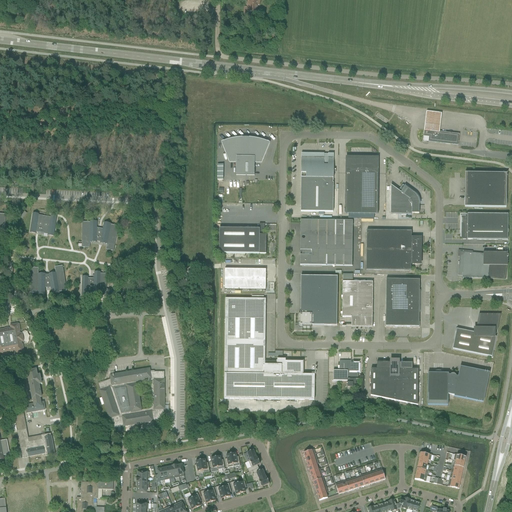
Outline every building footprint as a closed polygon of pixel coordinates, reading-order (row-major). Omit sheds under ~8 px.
[(248,12),(257,13),(258,5),(259,6),(259,1),(248,0),(247,0),(247,8),(248,8),(248,12)] [(427,111),(424,130),(439,132),(442,113),(427,111)] [(424,131),(423,137),(429,137),(428,142),(458,146),(459,135),(459,134),(445,133),(439,132),(436,131),(433,131),(424,130),(424,131)] [(261,162),(269,144),(266,143),(264,142),(261,141),(258,140),(256,140),(255,140),(251,139),(250,139),(246,139),(243,139),(240,139),(238,139),(237,139),(233,140),(232,140),(229,141),(226,142),(224,143),(223,143),(224,148),(229,162),(236,162),(236,175),(254,176),(255,162),(261,162)] [(301,184),(333,184),(333,183),(333,179),(334,155),(333,155),(333,156),(319,156),(319,155),(316,155),(316,156),(301,156),(301,184)] [(374,217),(376,217),(376,214),(378,214),(378,174),(374,172),(378,161),(346,160),(350,172),(345,174),(345,214),(374,214),(374,217)] [(465,207),(506,208),(506,199),(504,199),(505,176),(474,175),(474,173),(465,173),(465,207)] [(301,212),(333,212),(333,184),(301,184),(301,212)] [(390,215),(412,215),(412,214),(419,214),(419,203),(419,201),(419,200),(418,198),(417,197),(416,195),(415,194),(403,185),(398,191),(391,186),(390,215)] [(39,214),(33,213),(30,233),(36,234),(36,233),(48,235),(48,236),(54,237),(57,217),(51,216),(51,218),(39,216),(39,214)] [(461,240),(508,240),(508,215),(460,214),(460,234),(461,234),(461,240)] [(97,242),(97,241),(100,242),(100,243),(107,244),(106,250),(113,251),(114,251),(113,251),(118,227),(118,226),(111,225),(111,224),(110,227),(104,226),(104,223),(103,229),(97,228),(97,222),(97,225),(90,225),(90,221),(90,222),(82,222),(82,223),(82,247),(82,248),(90,248),(90,242),(97,242)] [(304,243),(352,244),(353,221),(301,221),(300,236),(307,236),(307,237),(307,238),(306,240),(306,241),(305,242),(304,243)] [(219,254),(266,254),(266,235),(264,235),(264,224),(259,224),(259,229),(219,229),(219,254)] [(366,251),(421,251),(421,238),(411,238),(411,231),(367,231),(366,251)] [(300,266),(352,266),(352,244),(304,243),(303,244),(302,246),(302,247),(302,249),(302,254),(300,254),(300,266)] [(488,277),(505,279),(506,266),(507,266),(508,252),(507,252),(507,253),(483,253),(483,255),(472,254),(473,252),(458,250),(458,257),(460,257),(459,262),(458,262),(458,265),(459,265),(458,274),(462,275),(462,278),(488,278),(488,277)] [(366,270),(411,271),(411,264),(418,264),(418,260),(420,260),(421,251),(366,251),(366,270)] [(38,274),(38,268),(31,268),(31,269),(30,294),(38,294),(38,295),(45,295),(45,288),(51,288),(52,295),(59,294),(59,293),(67,291),(66,291),(62,267),(63,266),(55,267),(55,273),(48,274),(49,275),(45,275),(45,274),(38,274)] [(225,290),(266,291),(266,270),(225,269),(225,290)] [(115,297),(115,290),(106,290),(107,275),(107,274),(101,274),(101,272),(94,272),(94,279),(88,278),(88,277),(82,277),(81,297),(88,297),(88,296),(94,296),(94,297),(100,298),(100,296),(115,297)] [(302,327),(312,328),(312,326),(337,326),(337,277),(301,277),(301,276),(300,314),(299,314),(298,324),(299,324),(299,326),(300,327),(302,327)] [(386,303),(420,304),(420,290),(418,290),(418,281),(413,281),(413,280),(408,280),(386,280),(386,303)] [(351,327),(372,327),(372,318),(373,318),(373,317),(372,317),(373,282),(343,282),(342,317),(351,317),(351,327)] [(224,399),(314,400),(315,375),(303,375),(303,362),(286,362),(286,360),(277,360),(277,362),(265,362),(266,299),(225,299),(224,399)] [(410,328),(420,328),(420,322),(419,322),(419,313),(420,313),(420,304),(386,303),(385,322),(385,328),(395,328),(395,327),(410,327),(410,328)] [(453,349),(492,357),(496,337),(494,337),(494,330),(496,330),(498,320),(480,316),(477,329),(475,329),(475,333),(457,329),(453,349)] [(0,353),(3,353),(2,352),(9,351),(9,352),(13,351),(13,350),(15,350),(15,353),(24,352),(22,345),(21,345),(21,342),(23,341),(22,334),(19,334),(19,331),(20,331),(18,324),(10,326),(11,329),(9,329),(9,328),(5,329),(5,330),(0,331),(0,353)] [(348,388),(356,388),(356,383),(358,383),(358,373),(357,373),(357,371),(358,372),(358,361),(358,363),(351,363),(351,359),(351,361),(349,361),(348,388)] [(371,396),(394,401),(394,377),(390,377),(391,360),(390,360),(390,362),(390,363),(377,362),(377,369),(371,369),(371,396)] [(394,401),(418,406),(418,370),(412,370),(412,363),(399,363),(399,362),(399,360),(397,360),(397,362),(392,362),(392,360),(391,360),(390,377),(394,377),(394,401)] [(347,388),(348,388),(349,361),(339,361),(339,371),(333,371),(333,381),(347,381),(347,388)] [(427,405),(448,406),(448,395),(454,396),(454,397),(482,402),(488,373),(460,367),(458,377),(455,376),(455,375),(452,375),(451,375),(448,375),(448,374),(428,373),(427,405)] [(109,419),(110,419),(113,428),(115,427),(117,427),(118,428),(120,428),(120,426),(124,426),(124,427),(153,422),(153,421),(164,419),(164,410),(165,410),(164,380),(164,372),(150,372),(150,369),(110,375),(111,380),(108,381),(104,383),(99,384),(98,383),(100,390),(100,391),(109,419)] [(25,405),(26,414),(45,410),(44,402),(41,403),(40,398),(41,397),(39,384),(41,384),(40,375),(37,375),(36,370),(27,371),(32,400),(33,399),(34,404),(25,405)] [(21,453),(22,458),(44,454),(44,457),(55,455),(51,434),(41,435),(41,436),(28,438),(24,414),(14,416),(20,447),(16,448),(17,454),(21,453)] [(0,459),(2,459),(3,459),(2,456),(9,455),(7,440),(0,441),(0,459)] [(257,458),(253,450),(247,453),(250,461),(257,458)] [(315,455),(314,450),(303,453),(305,458),(315,455)] [(432,455),(420,453),(419,458),(430,461),(432,455)] [(234,467),(231,454),(226,456),(227,459),(225,459),(227,468),(234,467)] [(240,466),(238,457),(236,457),(235,454),(231,454),(234,467),(240,466)] [(307,463),(317,459),(315,455),(305,458),(307,463)] [(220,457),(215,458),(218,468),(217,468),(218,470),(225,469),(223,460),(221,460),(220,457)] [(251,468),(248,469),(249,472),(253,471),(259,468),(257,465),(260,464),(257,458),(250,461),(248,462),(251,468)] [(317,465),(318,464),(317,459),(307,463),(308,467),(317,465)] [(209,472),(208,463),(206,463),(205,460),(200,461),(203,473),(209,472)] [(203,473),(200,461),(195,462),(196,465),(194,466),(196,475),(203,473)] [(259,468),(253,471),(254,474),(253,475),(255,479),(258,478),(259,480),(259,481),(267,478),(266,477),(266,478),(263,470),(260,471),(259,468)] [(158,475),(155,476),(155,478),(156,482),(159,482),(164,481),(162,469),(157,470),(158,475)] [(318,470),(310,472),(311,477),(322,474),(320,469),(318,469),(318,470)] [(385,480),(382,469),(376,471),(380,481),(385,480)] [(380,481),(376,471),(371,473),(375,483),(380,481)] [(375,483),(371,473),(366,474),(370,485),(375,483)] [(323,478),(322,474),(311,477),(313,482),(323,478)] [(366,474),(361,476),(364,486),(370,485),(366,474)] [(427,477),(416,474),(415,480),(414,479),(414,480),(426,482),(427,477)] [(364,486),(361,476),(356,478),(359,488),(364,486)] [(259,481),(257,481),(260,488),(262,487),(269,484),(267,478),(259,481)] [(314,487),(325,483),(323,478),(313,482),(314,487)] [(356,478),(351,479),(354,490),(359,488),(356,478)] [(351,479),(346,481),(349,491),(354,490),(351,479)] [(104,511),(104,508),(93,507),(94,499),(98,499),(98,489),(113,490),(113,480),(96,480),(96,483),(81,482),(81,498),(77,498),(76,511),(104,511)] [(238,484),(237,481),(231,483),(233,492),(235,491),(236,495),(241,494),(238,484)] [(346,481),(340,483),(344,493),(349,491),(346,481)] [(449,481),(447,487),(459,489),(460,484),(449,481)] [(246,488),(244,482),(238,484),(241,494),(245,492),(244,489),(246,488)] [(325,483),(314,487),(316,491),(326,488),(325,483)] [(340,483),(335,484),(336,487),(337,490),(338,493),(339,495),(344,493),(340,483)] [(41,501),(40,484),(8,486),(8,495),(19,494),(26,503),(27,503),(27,511),(19,511),(18,511),(29,511),(30,507),(34,503),(34,511),(46,511),(46,501),(41,501)] [(231,493),(228,484),(222,486),(226,498),(230,497),(229,493),(231,493)] [(226,498),(222,486),(216,487),(218,496),(220,496),(221,499),(226,498)] [(216,497),(214,488),(207,490),(211,502),(215,501),(214,497),(216,497)] [(211,502),(207,490),(201,492),(203,501),(205,500),(206,504),(211,502)] [(197,494),(191,496),(192,498),(196,508),(201,506),(199,503),(201,502),(198,496),(197,494)] [(191,496),(185,499),(186,501),(189,507),(190,507),(192,510),(196,508),(192,498),(191,496)] [(407,509),(410,501),(410,500),(404,498),(403,499),(401,499),(400,503),(402,504),(401,508),(407,510),(407,509)] [(388,503),(391,511),(397,510),(394,500),(388,502),(388,503)] [(181,502),(176,504),(177,506),(179,511),(185,511),(182,504),(181,502)]
